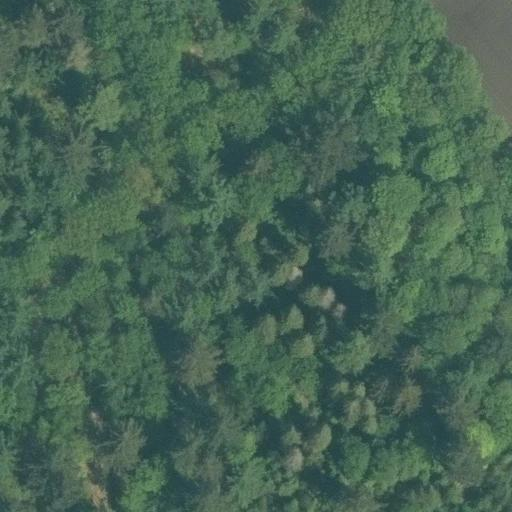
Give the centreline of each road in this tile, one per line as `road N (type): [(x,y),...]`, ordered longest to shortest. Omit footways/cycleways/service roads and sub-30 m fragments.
road 1 (track): [(376,39),(0,316)]
road 2 (track): [(111,511),(64,268)]
road 3 (track): [(156,201),(132,164),(62,0)]
road 4 (track): [(376,39),(511,208)]
